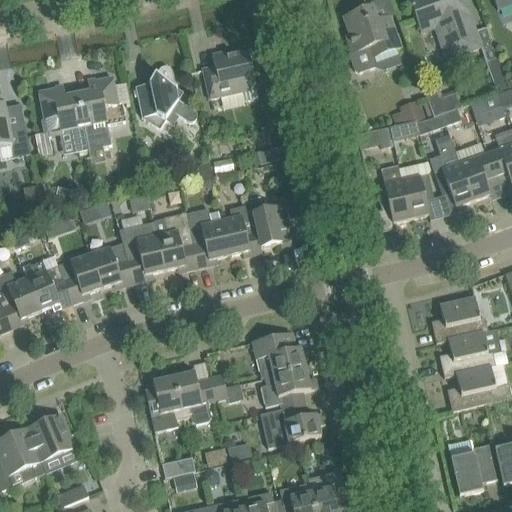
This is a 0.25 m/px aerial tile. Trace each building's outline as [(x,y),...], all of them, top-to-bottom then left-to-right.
[(496,89),(499,97),(510,93),(488,29),(476,33),(464,0),(408,0),(421,35),(436,29),(447,62),(482,49),(496,89)] [(511,0),(493,0),(498,11),(511,6),(511,0)] [(347,39),(353,55),(349,56),(355,74),(360,76),(375,71),(377,65),(375,59),(401,49),(390,19),(378,24),(373,11),(345,21),(351,38),(347,39)] [(222,60),(221,56),(213,58),(216,69),(204,72),(211,102),(242,94),(244,104),(258,101),(256,91),(257,91),(251,63),(253,62),(252,58),(250,58),(249,54),(228,58),(222,60)] [(150,87),(136,90),(143,121),(161,132),(166,124),(173,128),(179,118),(190,125),(192,125),(195,124),(197,123),(198,121),(198,118),(198,116),(197,114),(180,103),(184,96),(177,91),(173,75),(173,74),(172,72),(170,70),(169,69),(167,69),(165,69),(163,69),(162,70),(160,71),(159,73),(158,75),(158,77),(158,79),(156,77),(150,87)] [(78,97),(89,153),(92,166),(95,166),(97,178),(109,176),(103,149),(112,147),(108,127),(126,124),(123,107),(131,106),(127,86),(115,88),(113,80),(95,84),(95,86),(89,88),(91,94),(78,97)] [(75,155),(89,153),(78,97),(66,99),(65,92),(58,94),(58,91),(40,95),(45,122),(43,123),(46,140),(63,137),(62,134),(71,132),(75,155)] [(426,96),(428,102),(435,120),(443,118),(458,112),(461,111),(455,96),(440,102),(437,92),(426,96)] [(511,92),(510,93),(499,97),(503,109),(511,106),(511,92)] [(503,109),(499,97),(473,107),(477,119),(503,109)] [(396,121),(398,129),(425,121),(419,104),(400,111),(403,119),(396,121)] [(0,150),(12,148),(15,161),(32,158),(26,127),(10,130),(5,106),(0,106),(0,150)] [(443,118),(447,129),(462,124),(458,112),(443,118)] [(443,118),(435,120),(417,127),(420,139),(432,135),(447,129),(443,118)] [(420,139),(417,127),(417,125),(402,129),(406,142),(420,139)] [(396,129),(377,135),(360,138),(363,151),(381,147),(382,151),(395,149),(392,138),(397,137),(396,129)] [(491,156),(489,156),(497,180),(500,179),(508,176),(511,188),(511,133),(495,139),(500,152),(491,156)] [(36,138),(40,158),(54,156),(52,145),(44,147),(42,137),(36,138)] [(481,146),(456,156),(460,166),(474,204),(491,198),(486,184),(494,181),(497,180),(489,156),(486,157),(485,158),(481,146)] [(285,161),(282,149),(258,154),(261,166),(285,161)] [(460,166),(456,156),(456,155),(430,164),(435,176),(443,199),(451,196),(456,210),(474,204),(460,166)] [(232,161),(214,165),(216,177),(234,173),(232,161)] [(198,174),(200,183),(204,187),(209,191),(214,191),(212,181),(213,180),(210,165),(201,167),(198,174)] [(426,165),(399,171),(403,183),(412,222),(430,218),(426,203),(435,201),(429,177),(426,165)] [(403,183),(399,171),(399,170),(382,174),(385,187),(376,189),(382,213),(390,212),(394,226),(412,222),(403,183)] [(44,186),(24,191),(30,219),(51,214),(44,186)] [(112,187),(100,190),(103,202),(115,200),(112,187)] [(97,196),(85,191),(81,203),(93,207),(97,196)] [(151,210),(147,196),(130,200),(133,214),(151,210)] [(127,200),(111,204),(116,220),(122,218),(120,210),(128,202),(127,200)] [(251,204),(252,207),(262,252),(294,244),(295,249),(296,248),(286,209),(264,214),(261,201),(251,204)] [(232,221),(222,224),(230,259),(250,254),(251,259),(263,256),(262,252),(252,207),(230,212),(232,221)] [(210,211),(187,216),(199,271),(211,268),(210,264),(230,259),(222,224),(220,214),(211,217),(210,211)] [(165,224),(155,227),(158,239),(157,239),(166,274),(185,269),(186,274),(199,271),(187,216),(164,221),(165,224)] [(76,219),(58,222),(60,234),(78,231),(76,219)] [(54,223),(44,227),(49,241),(59,238),(54,223)] [(124,247),(123,247),(135,287),(147,283),(146,278),(166,274),(157,239),(158,239),(155,227),(155,225),(120,234),(124,247)] [(27,236),(12,242),(16,251),(31,245),(27,236)] [(123,247),(91,257),(103,292),(121,285),(123,290),(135,287),(123,247)] [(70,264),(58,268),(73,307),(85,303),(83,298),(103,292),(91,257),(70,264)] [(37,277),(27,282),(41,315),(59,307),(61,312),(73,307),(58,268),(55,259),(43,263),(43,265),(33,269),(37,277)] [(0,291),(5,304),(1,305),(12,332),(23,328),(21,323),(41,315),(27,282),(16,286),(12,274),(0,279),(0,291)] [(437,347),(449,344),(489,335),(486,321),(481,322),(476,300),(441,309),(444,322),(432,325),(437,347)] [(0,336),(0,337),(12,332),(1,305),(0,303),(0,336)] [(445,381),(457,378),(497,369),(494,357),(502,355),(497,333),(489,335),(449,344),(452,356),(440,359),(445,381)] [(265,380),(265,382),(307,372),(302,352),(306,352),(305,350),(278,357),(276,345),(254,350),(262,381),(265,380)] [(497,369),(457,378),(459,391),(448,393),(453,415),(505,403),(511,400),(511,397),(504,367),(497,369)] [(195,376),(175,380),(184,422),(192,420),(193,425),(197,427),(209,424),(211,420),(208,406),(215,404),(210,381),(198,384),(195,372),(194,372),(195,376)] [(281,407),(283,412),(306,408),(303,395),(319,392),(316,381),(309,383),(307,372),(265,382),(267,389),(261,390),(266,410),(281,407)] [(223,378),(210,381),(215,404),(229,401),(223,378)] [(184,422),(175,380),(155,385),(154,382),(153,382),(155,393),(145,395),(155,436),(179,430),(177,424),(184,422)] [(306,408),(283,412),(261,417),(269,452),(322,440),(320,429),(327,427),(324,416),(309,420),(306,408)] [(62,417),(28,431),(43,465),(76,451),(62,417)] [(0,458),(2,463),(0,463),(0,489),(2,495),(47,476),(43,465),(28,431),(0,442),(0,458)] [(448,448),(460,499),(484,494),(482,487),(498,483),(490,448),(473,452),(471,443),(448,448)] [(246,461),(243,447),(241,448),(228,451),(232,464),(244,462),(246,461)] [(511,448),(495,452),(499,470),(504,489),(511,487),(511,448)] [(193,461),(170,466),(173,480),(174,480),(184,477),(196,475),(193,461)] [(206,473),(203,478),(204,485),(210,489),(216,487),(220,482),(219,475),(213,471),(206,473)] [(351,511),(343,474),(309,482),(310,487),(315,511),(351,511)] [(184,477),(174,480),(177,494),(187,491),(184,477)] [(282,502),(278,503),(280,511),(315,511),(310,487),(280,493),(282,502)] [(57,499),(62,511),(90,500),(85,488),(57,499)] [(272,495),(243,502),(245,511),(280,511),(278,503),(274,504),(272,495)] [(210,510),(210,511),(245,511),(243,502),(210,510)]
